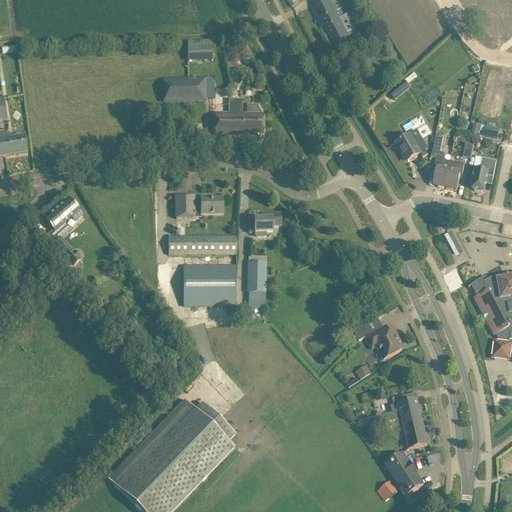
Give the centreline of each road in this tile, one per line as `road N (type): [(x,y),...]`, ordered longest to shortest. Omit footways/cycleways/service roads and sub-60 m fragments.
road 1 (residential): [(0,185),(203,163),(239,165),(304,196),(335,187)]
road 2 (secondary): [(467,485),(476,458),(466,385),(422,280),(402,255)]
road 3 (secondary): [(402,255),(447,370),(467,485)]
road 4 (secondary): [(355,177),(254,0)]
road 5 (residential): [(511,220),(435,203),(382,222)]
